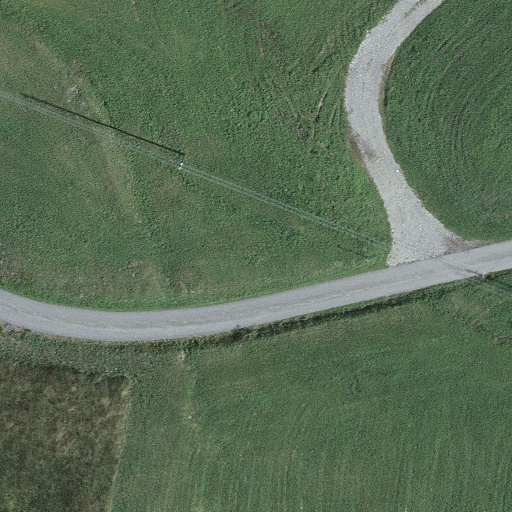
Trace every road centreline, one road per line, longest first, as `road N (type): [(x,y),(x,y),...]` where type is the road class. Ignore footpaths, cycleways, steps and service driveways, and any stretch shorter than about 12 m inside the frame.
road 1 (track): [(0,303),(64,320),(162,324),(437,269)]
road 2 (track): [(437,269),(364,105),(372,62),(425,0)]
